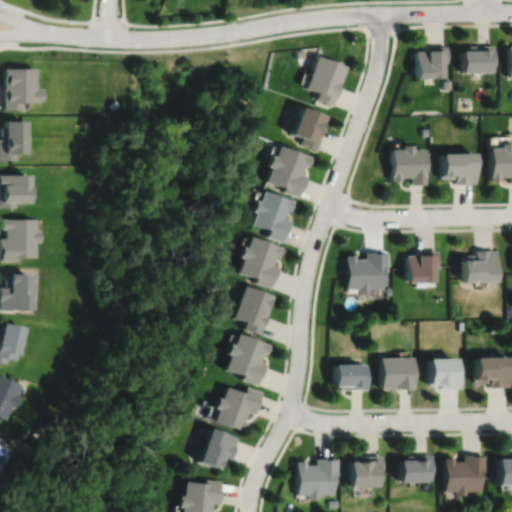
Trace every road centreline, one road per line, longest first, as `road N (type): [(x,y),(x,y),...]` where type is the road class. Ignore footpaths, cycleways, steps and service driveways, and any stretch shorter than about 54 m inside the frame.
road 1 (residential): [(382,13),(375,77),(313,252),(292,398),(248,511)]
road 2 (residential): [(511,11),(350,14),(185,37),(63,34)]
road 3 (residential): [(287,412),(333,423),(511,419)]
road 4 (residential): [(328,208),(366,218),(511,216)]
